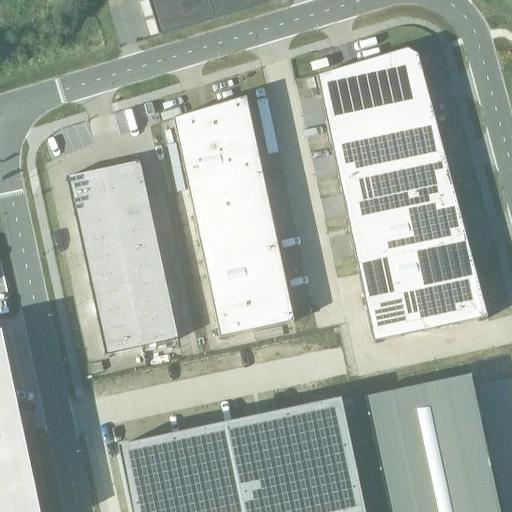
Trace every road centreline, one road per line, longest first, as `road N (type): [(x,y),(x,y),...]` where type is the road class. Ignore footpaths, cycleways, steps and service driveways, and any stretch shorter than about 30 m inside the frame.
road 1 (unclassified): [(0,114),(365,0)]
road 2 (unclassified): [(77,511),(0,157)]
road 3 (unclassified): [(511,169),(470,24),(444,0)]
